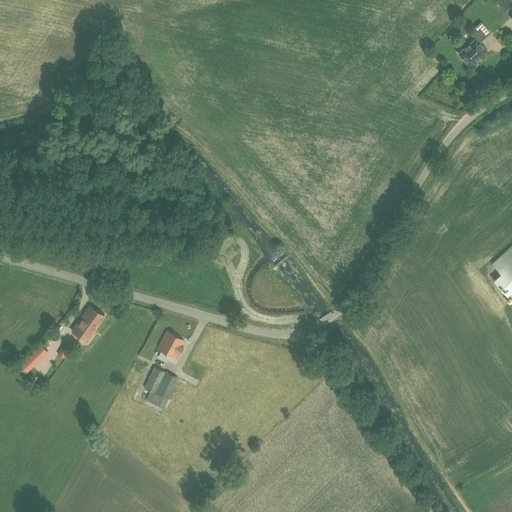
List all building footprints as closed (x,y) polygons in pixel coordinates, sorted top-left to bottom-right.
[(511,0),(501,0),(500,2),(511,15),(511,0)] [(492,31),(482,21),(471,31),(476,37),(459,52),(470,65),(488,49),(481,41),(492,31)] [(511,288),(511,246),(492,264),(499,271),(490,280),(504,295),(511,288)] [(86,340),(104,315),(90,305),(72,330),(86,340)] [(55,329),(48,336),(54,341),(60,334),(55,329)] [(180,346),(184,339),(167,330),(158,348),(174,357),(176,352),(180,354),(183,347),(180,346)] [(70,347),(64,343),(58,354),(64,358),(70,347)] [(47,352),(41,345),(25,360),(25,359),(17,367),(15,369),(22,376),(47,352)] [(179,377),(154,367),(144,387),(150,390),(145,400),(158,406),(157,409),(161,411),(163,408),(164,408),(168,399),(169,399),(179,377)]
